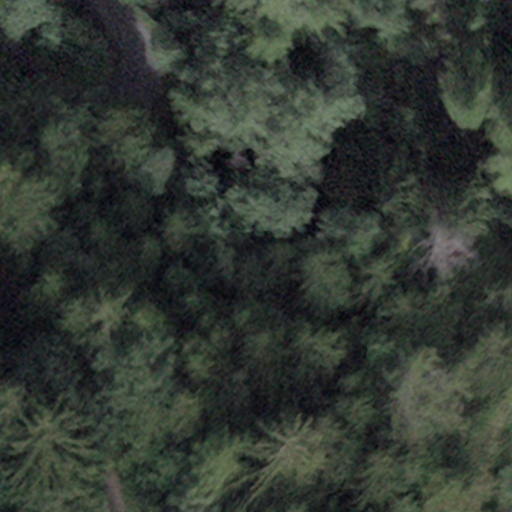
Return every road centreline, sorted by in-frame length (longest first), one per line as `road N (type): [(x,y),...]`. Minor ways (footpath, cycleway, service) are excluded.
road 1 (track): [(79,0),(131,73),(116,110),(70,104),(0,60)]
road 2 (track): [(0,287),(79,432),(94,511)]
